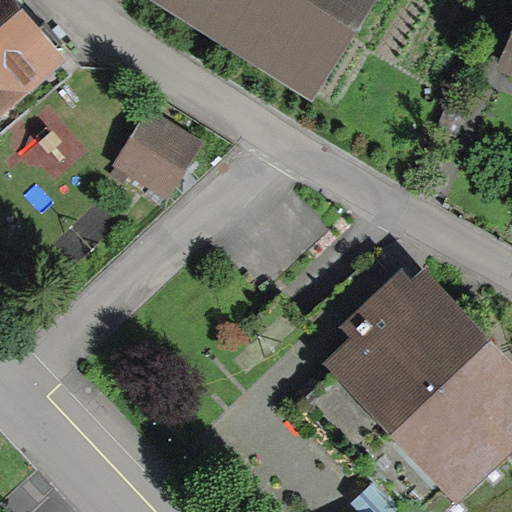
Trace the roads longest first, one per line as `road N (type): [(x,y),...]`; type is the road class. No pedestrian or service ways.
road 1 (residential): [(511,273),(126,47),(63,0)]
road 2 (unclassified): [(0,387),(115,511)]
